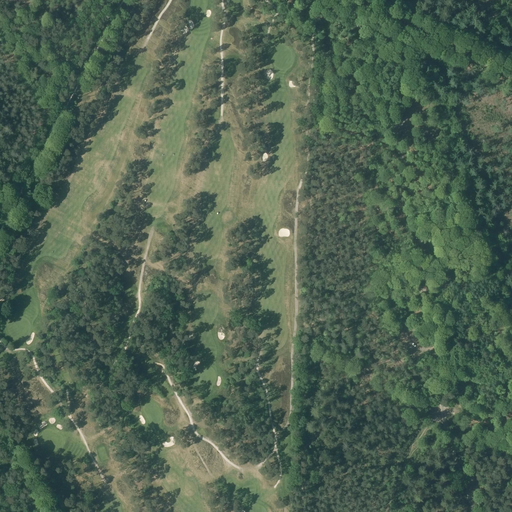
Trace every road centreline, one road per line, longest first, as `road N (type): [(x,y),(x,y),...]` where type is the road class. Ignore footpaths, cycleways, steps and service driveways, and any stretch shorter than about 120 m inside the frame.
road 1 (unclassified): [(511,78),(354,2),(411,192),(435,312),(447,433),(476,511)]
road 2 (unknown): [(335,0),(321,59),(365,124),(376,255),(336,400),(304,444),(302,511)]
road 3 (track): [(0,220),(118,0)]
road 4 (track): [(383,511),(405,458),(442,406),(511,364)]
